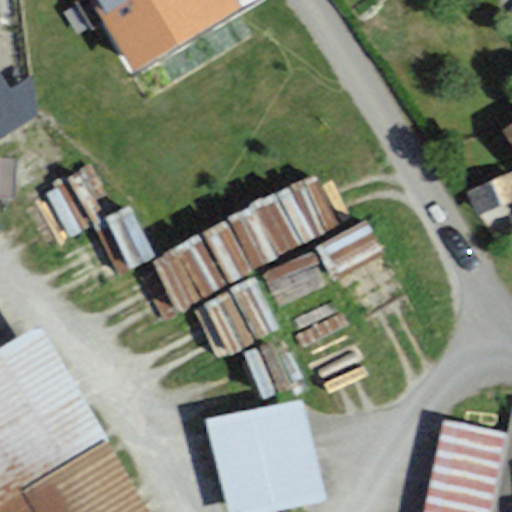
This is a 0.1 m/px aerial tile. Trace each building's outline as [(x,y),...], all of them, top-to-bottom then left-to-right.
[(234,0),(103,0),(144,63),(237,4),(234,0)] [(0,73),(0,144),(32,124),(0,73)] [(511,114),(483,133),(511,178),(511,114)] [(367,216),(320,242),(343,285),(390,259),(367,216)] [(229,219),(141,258),(163,310),(252,271),(229,219)] [(43,511),(126,465),(39,314),(0,335),(0,511),(43,511)] [(297,396),(206,415),(226,508),(316,489),(297,396)] [(493,511),(511,437),(448,423),(427,511),(493,511)] [(152,511),(126,465),(43,511),(152,511)]
